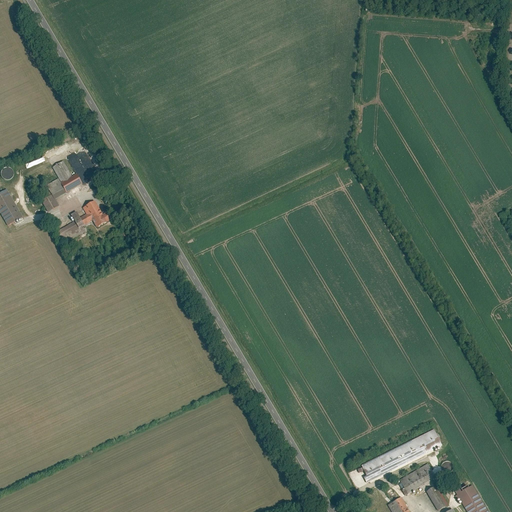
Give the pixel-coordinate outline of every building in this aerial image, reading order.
[(84,172),(74,153),(66,157),(75,174),(77,173),(78,175),(84,172)] [(63,161),(52,167),(58,178),(46,185),(52,195),(41,200),(47,213),(59,206),(55,198),(81,185),(75,174),(71,176),(63,161)] [(10,180),(11,178),(12,177),(13,175),(12,173),(12,171),(10,170),(9,169),(7,168),(5,169),(3,170),(1,171),(1,173),(0,175),(1,177),(2,179),(4,180),(6,180),(8,180),(10,180)] [(6,189),(0,192),(0,216),(6,229),(22,221),(6,189)] [(80,218),(84,226),(92,222),(95,228),(111,219),(107,211),(103,214),(95,200),(83,207),(87,214),(80,218)] [(74,222),(56,232),(60,239),(84,226),(80,218),(76,211),(70,214),(74,222)] [(441,447),(433,431),(361,467),(366,477),(364,478),(366,484),(441,447)] [(427,465),(397,482),(405,496),(435,479),(427,465)] [(436,487),(426,493),(436,511),(440,511),(447,508),(436,487)] [(488,511),(473,487),(456,497),(465,511),(488,511)] [(409,511),(402,497),(387,505),(391,511),(409,511)]
